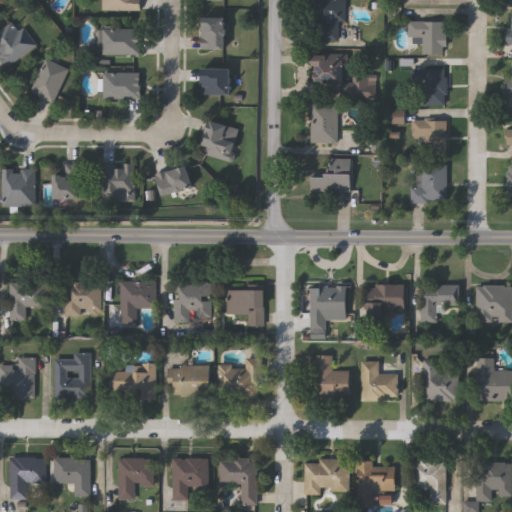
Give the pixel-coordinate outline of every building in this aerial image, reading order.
[(141,0),(141,11),(102,11),(102,0),(141,0)] [(340,40),(318,40),(318,0),(346,0),(346,22),(340,22),(340,40)] [(225,50),(203,50),(203,18),(225,18),(225,50)] [(37,46),(7,68),(0,58),(0,31),(18,19),(37,46)] [(410,22),(447,22),(447,54),(424,54),(424,38),(410,38),(410,22)] [(102,56),(102,29),(141,29),(141,56),(102,56)] [(316,83),(316,54),(345,54),(345,83),(316,83)] [(69,69),(55,103),(32,93),(46,59),(69,69)] [(231,95),(202,95),(202,69),(231,69),(231,95)] [(414,69),(445,69),(445,106),(423,106),(423,84),(415,84),(414,69)] [(104,99),(104,73),(141,73),(141,99),(104,99)] [(312,142),(313,105),(339,106),(338,131),(354,132),(354,143),(312,142)] [(449,120),(449,156),(426,156),(426,138),(414,138),(414,120),(449,120)] [(203,155),(210,122),(239,129),(231,162),(203,155)] [(331,158),(352,158),(352,192),(312,191),(312,175),(331,175),(331,158)] [(80,199),(53,199),(53,176),(65,176),(65,164),(80,164),(80,199)] [(102,164),(134,164),(134,201),(102,201),(102,164)] [(412,202),(412,186),(422,186),(422,165),(449,165),(449,202),(412,202)] [(192,189),(161,195),(157,174),(188,168),(192,189)] [(35,207),(3,207),(3,169),(35,169),(35,207)] [(11,320),(11,281),(48,281),(48,309),(28,309),(28,320),(11,320)] [(66,316),(66,282),(102,282),(102,316),(66,316)] [(157,283),(157,309),(138,308),(137,325),(121,325),(122,282),(157,283)] [(212,282),(212,321),(176,321),(176,282),(212,282)] [(405,321),(366,321),(366,283),(405,283),(405,321)] [(459,284),(459,305),(437,305),(437,321),(419,321),(419,283),(459,284)] [(511,321),(475,321),(475,284),(511,284),(511,321)] [(347,285),(347,319),(325,319),(325,329),(309,329),(309,285),(347,285)] [(248,326),(248,314),(229,314),(229,291),(266,291),(266,326),(248,326)] [(315,397),(315,354),(332,354),(332,370),(349,370),(349,397),(315,397)] [(56,399),(56,356),(92,356),(92,399),(56,399)] [(493,358),(493,370),(511,370),(511,400),(475,400),(475,358),(493,358)] [(36,359),(35,400),(0,400),(1,364),(19,364),(19,359),(36,359)] [(261,359),(261,399),(220,399),(220,366),(246,366),(246,359),(261,359)] [(360,399),(360,360),(377,360),(377,373),(396,373),(396,399),(360,399)] [(456,399),(422,399),(422,362),(456,362),(456,399)] [(145,372),(145,364),(157,364),(157,395),(116,395),(116,372),(145,372)] [(211,367),(211,395),(169,395),(169,367),(211,367)] [(475,461),(511,462),(511,498),(491,497),(491,501),(476,501),(476,511),(446,511),(447,504),(428,503),(429,488),(413,488),(413,457),(449,458),(448,508),(474,509),(475,461)] [(12,459),(47,458),(47,483),(28,483),(28,500),(12,500),(12,459)] [(91,459),(91,497),(75,497),(75,484),(56,484),(56,459),(91,459)] [(155,487),(136,487),(136,500),(121,500),(121,459),(155,459),(155,487)] [(210,459),(210,489),(190,489),(190,500),(174,500),(174,459),(210,459)] [(258,505),(242,505),(242,485),(221,485),(221,459),(258,460),(258,505)] [(349,459),(349,493),(303,493),(303,459),(349,459)] [(395,465),(395,490),(373,490),(373,506),(356,506),(356,460),(373,460),(373,465),(395,465)]
